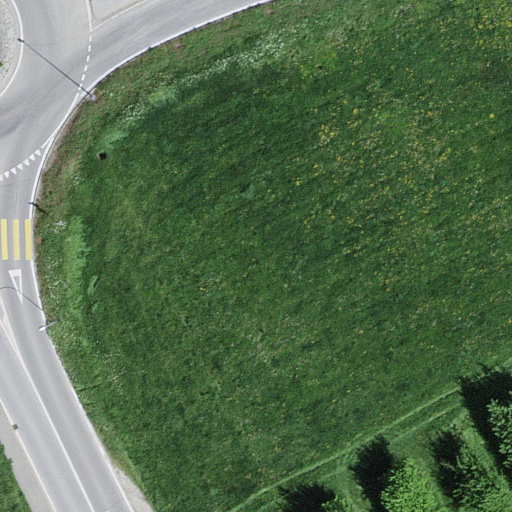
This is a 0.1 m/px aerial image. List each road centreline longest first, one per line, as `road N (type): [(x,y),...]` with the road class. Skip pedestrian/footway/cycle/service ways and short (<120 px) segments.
road 1 (tertiary): [(19,357),(5,302),(4,240),(25,116)]
road 2 (tertiary): [(94,511),(19,357)]
road 3 (tertiary): [(45,85),(172,0)]
